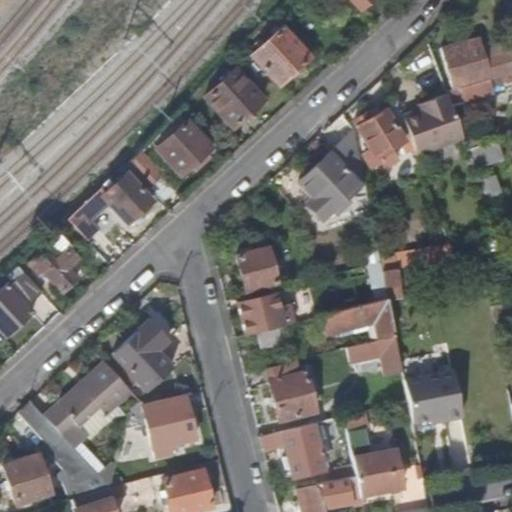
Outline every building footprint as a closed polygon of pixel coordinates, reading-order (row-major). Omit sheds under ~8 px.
[(277,24),(246,53),(274,82),(305,53),(277,24)] [(491,73),(486,52),(481,33),(447,41),(457,82),(459,81),(491,73)] [(511,45),(486,52),(491,73),(502,70),(511,67),(511,45)] [(511,67),(502,70),(491,73),(459,81),(462,93),(493,85),(491,80),(504,77),(505,78),(511,76),(511,67)] [(231,70),(201,96),(226,126),(257,100),(231,70)] [(403,112),(395,91),(380,102),(381,105),(357,124),(372,146),(365,152),(372,162),(411,134),(403,112)] [(411,134),(417,151),(463,134),(446,91),(422,99),(424,104),(420,106),(403,112),(411,134)] [(179,123),(150,149),(172,173),(182,165),(199,149),(202,147),(179,123)] [(329,151),(346,170),(358,159),(352,130),(329,151)] [(484,161),(477,140),(467,143),(475,165),(484,161)] [(182,165),(186,169),(204,153),(199,149),(182,165)] [(362,187),(346,170),(329,151),(297,180),(311,197),(304,204),(323,223),(362,187)] [(137,152),(126,163),(146,187),(159,176),(137,152)] [(125,176),(100,198),(123,224),(148,202),(125,176)] [(37,252),(31,257),(60,289),(76,276),(67,265),(75,258),(69,250),(72,247),(58,232),(48,242),(52,246),(41,256),(37,252)] [(456,253),(451,241),(417,250),(419,262),(456,253)] [(262,249),(233,257),(242,292),(272,284),(262,249)] [(401,284),(397,267),(381,271),(384,288),(401,284)] [(0,330),(5,336),(32,311),(18,295),(23,291),(13,280),(0,291),(0,330)] [(32,300),(51,320),(58,313),(39,293),(32,300)] [(237,305),(245,335),(255,333),(283,325),(274,295),(237,305)] [(493,317),(511,313),(511,295),(489,301),(493,317)] [(386,298),(317,316),(322,335),(372,322),(376,341),(394,337),(386,298)] [(112,352),(147,389),(171,366),(155,348),(161,344),(142,324),(112,352)] [(287,343),(283,325),(255,333),(259,350),(287,343)] [(394,337),(376,341),(384,376),(401,372),(394,337)] [(125,393),(129,389),(102,359),(98,363),(125,393)] [(291,362),(264,368),(277,420),(314,412),(304,374),(295,376),(291,362)] [(98,363),(42,415),(72,449),(86,435),(76,424),(95,406),(103,414),(125,393),(98,363)] [(452,369),(402,379),(411,422),(428,418),(429,422),(461,415),(452,369)] [(183,395),(143,405),(154,448),(193,437),(183,395)] [(62,483),(67,500),(69,500),(107,487),(97,476),(72,449),(42,415),(29,401),(17,412),(45,443),(41,448),(68,477),(62,483)] [(359,412),(342,416),(355,475),(347,477),(349,489),(353,507),(353,509),(362,507),(360,498),(401,490),(394,453),(369,458),(359,412)] [(322,469),(311,424),(259,437),(262,451),(284,445),(287,457),(283,459),(286,468),(289,467),(292,477),(322,469)] [(37,455),(2,466),(14,504),(49,493),(37,455)] [(109,461),(97,476),(107,487),(115,462),(109,461)] [(323,475),(324,481),(347,477),(344,464),(332,467),(334,472),(323,475)] [(201,468),(162,478),(170,511),(185,511),(210,506),(201,468)] [(316,486),(318,496),(349,489),(347,477),(324,481),(315,483),(316,486)] [(321,511),(318,496),(316,486),(295,491),(299,511),(321,511)] [(73,511),(114,511),(107,487),(69,500),(73,511)]
